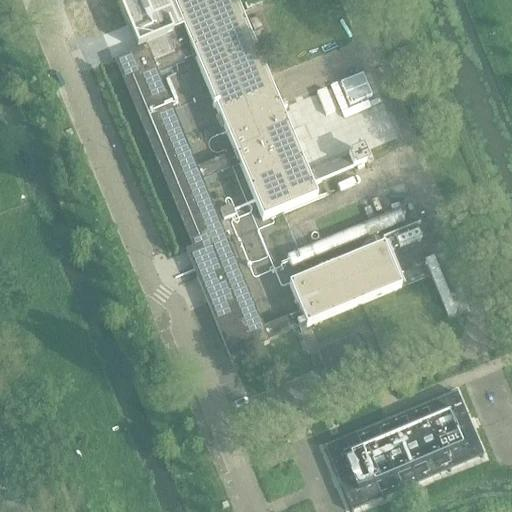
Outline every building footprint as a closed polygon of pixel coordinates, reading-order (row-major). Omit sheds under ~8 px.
[(115,0),(126,27),(127,27),(136,49),(136,50),(137,52),(145,48),(146,50),(145,50),(144,50),(114,63),(114,64),(115,63),(116,64),(119,73),(121,77),(192,248),(193,250),(199,265),(200,269),(201,269),(203,275),(196,278),(197,279),(207,304),(225,348),(230,361),(253,352),(262,348),(269,345),(267,340),(304,325),(301,316),(263,332),(200,180),(238,165),(235,157),(197,172),(156,74),(194,59),(191,50),(172,58),(160,28),(178,20),(169,0),(115,0)] [(169,0),(178,20),(160,28),(172,58),(191,50),(194,59),(235,157),(238,165),(262,223),(263,222),(317,200),(312,187),(311,186),(366,164),(361,153),(307,176),(278,106),(267,79),(234,0),(169,0)] [(335,268),(289,287),(301,316),(304,325),(306,329),(321,323),(360,306),(395,292),(401,290),(395,275),(394,273),(388,258),(388,257),(384,248),(370,254),(356,259),(340,266),(335,268)] [(433,258),(424,261),(447,318),(456,314),(433,258)] [(361,335),(316,354),(328,382),(373,364),(361,335)] [(456,395),(324,450),(349,511),(356,511),(483,459),(456,395)]
